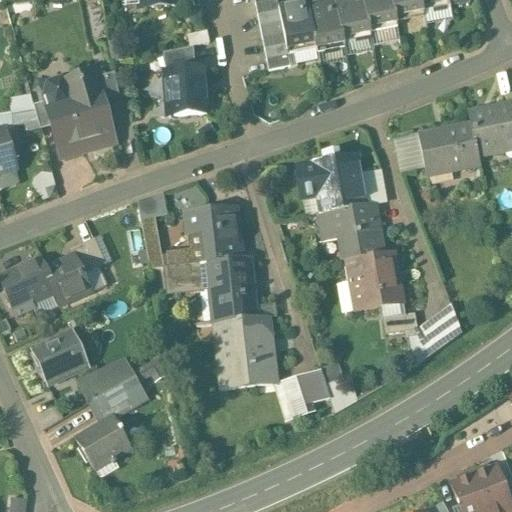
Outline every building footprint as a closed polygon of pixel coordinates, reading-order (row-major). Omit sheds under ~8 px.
[(177,0),(140,0),(141,11),(178,9),(177,0)] [(363,0),(334,0),(336,5),(343,41),(371,35),(370,31),(363,0)] [(396,20),(392,0),(363,0),(370,31),(397,25),(396,20)] [(420,0),(392,0),(396,20),(424,14),(423,10),(420,0)] [(420,0),(423,10),(451,4),(450,0),(420,0)] [(277,1),(256,6),(258,17),(280,13),(279,10),(277,1)] [(308,5),(279,10),(280,13),(282,24),(284,35),(287,46),(288,51),(316,45),(309,10),(308,5)] [(336,5),(309,10),(316,45),(317,50),(344,46),(343,41),(336,5)] [(280,13),(258,17),(260,28),(282,24),(280,13)] [(282,24),(260,28),(263,40),(284,35),(282,24)] [(284,35),(263,40),(265,51),(287,46),(284,35)] [(287,46),(265,51),(267,62),(289,58),(288,51),(287,46)] [(194,50),(164,56),(166,74),(195,73),(194,50)] [(289,58),(267,62),(269,72),(291,68),(289,58)] [(166,74),(165,75),(168,119),(207,116),(204,72),(195,73),(166,74)] [(115,77),(96,82),(102,104),(104,104),(119,100),(115,77)] [(96,82),(70,90),(74,102),(48,110),(47,110),(52,129),(59,153),(113,139),(104,104),(102,104),(96,82)] [(47,105),(34,108),(35,112),(38,124),(40,132),(52,129),(47,110),(48,110),(47,105)] [(511,106),(495,111),(495,112),(471,117),(471,116),(470,116),(472,127),(478,159),(511,151),(511,106)] [(35,112),(11,116),(13,128),(28,125),(38,124),(35,112)] [(38,124),(28,125),(31,137),(41,134),(40,132),(38,124)] [(472,127),(438,134),(437,132),(419,136),(419,138),(425,169),(427,178),(480,168),(478,159),(472,127)] [(6,129),(0,131),(0,177),(18,172),(6,129)] [(419,138),(398,142),(404,174),(425,169),(419,138)] [(113,139),(59,153),(61,164),(115,149),(113,139)] [(357,160),(298,170),(303,200),(320,198),(323,216),(366,209),(357,160)] [(323,216),(320,217),(324,244),(340,242),(344,263),(347,263),(384,256),(375,207),(366,209),(323,216)] [(235,211),(186,217),(188,235),(200,234),(205,266),(207,266),(242,262),(235,211)] [(157,219),(142,222),(146,246),(161,243),(157,219)] [(95,241),(70,252),(73,258),(74,258),(82,277),(106,266),(95,241)] [(161,243),(146,246),(150,272),(166,270),(161,243)] [(384,256),(347,263),(351,285),(360,283),(365,311),(403,305),(394,255),(384,256)] [(73,258),(45,271),(55,294),(61,308),(91,295),(82,277),(74,258),(73,258)] [(242,262),(207,266),(214,326),(215,326),(259,321),(252,261),(242,262)] [(41,262),(0,279),(15,312),(55,294),(45,271),(41,262)] [(418,331),(415,315),(384,320),(386,336),(418,331)] [(259,321),(215,326),(215,327),(220,327),(222,344),(228,343),(233,389),(222,391),(222,392),(277,385),(269,320),(259,321)] [(72,338),(33,356),(47,387),(87,370),(83,360),(94,355),(88,342),(77,348),(72,338)] [(108,372),(90,381),(97,395),(108,390),(103,381),(110,378),(108,372)] [(321,374),(296,382),(301,399),(289,403),(294,420),(313,412),(311,406),(330,400),(321,374)] [(117,390),(93,404),(101,417),(125,403),(117,390)] [(115,421),(78,443),(95,472),(111,462),(113,464),(131,453),(121,438),(124,437),(115,421)] [(496,469),(480,475),(479,471),(473,474),(487,511),(511,511),(511,509),(506,495),(496,469)] [(468,480),(452,486),(461,511),(487,511),(473,474),(466,476),(468,480)] [(11,499),(11,511),(25,511),(26,499),(11,499)]
